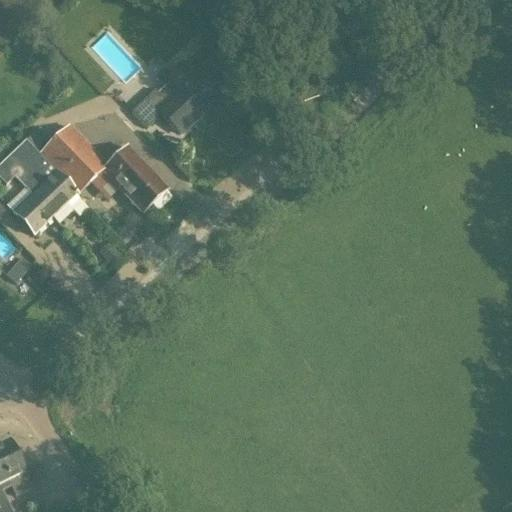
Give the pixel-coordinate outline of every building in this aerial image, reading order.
[(146,130),(160,116),(180,136),(217,101),(194,77),(193,78),(183,67),(165,85),(166,86),(157,95),(154,91),(130,114),(146,130)] [(50,145),(38,156),(76,199),(86,189),(101,175),(102,176),(109,169),(103,163),(69,128),(69,127),(50,145)] [(39,130),(26,143),(36,154),(36,153),(49,141),(39,130)] [(36,154),(26,143),(25,142),(0,166),(0,181),(6,188),(15,180),(32,198),(13,216),(34,238),(76,199),(38,156),(36,153),(36,154)] [(127,153),(109,169),(102,176),(142,218),(167,194),(127,153)] [(0,511),(10,511),(1,494),(10,490),(14,499),(31,491),(10,449),(5,447),(0,449),(0,511)]
